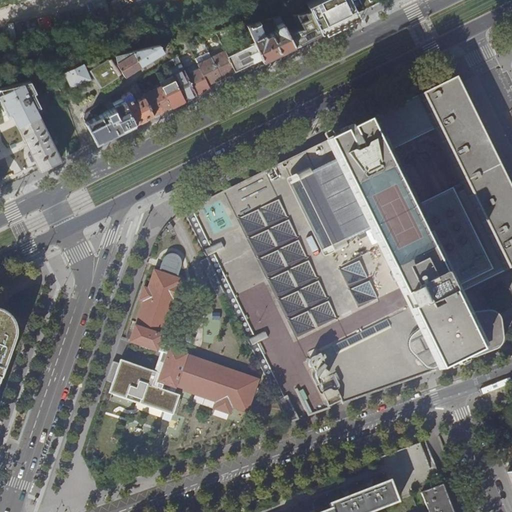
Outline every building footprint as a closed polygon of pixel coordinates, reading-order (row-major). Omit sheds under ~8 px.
[(311,0),(306,3),(308,9),(311,15),(320,32),(344,20),(356,14),(349,0),(311,0)] [(289,35),(294,45),(300,42),(320,32),(311,15),(295,19),(302,32),(289,35)] [(246,24),(250,32),(261,57),(262,60),(281,51),(294,45),(289,35),(280,16),(273,17),(277,25),(275,30),(275,31),(266,35),(264,34),(258,21),(246,24)] [(200,35),(203,41),(213,34),(212,32),(200,35)] [(248,41),(225,52),(234,70),(238,68),(248,63),(257,59),(261,57),(250,32),(245,34),(248,41)] [(160,44),(132,51),(141,66),(165,52),(160,44)] [(224,50),(211,57),(220,77),(226,74),(234,70),(225,52),(224,50)] [(132,51),(112,56),(124,77),(130,73),(141,66),(132,51)] [(108,57),(90,69),(102,88),(120,76),(119,75),(122,73),(111,57),(109,59),(108,57)] [(172,75),(184,99),(189,97),(195,94),(185,74),(177,57),(166,64),(172,75)] [(197,64),(199,67),(206,83),(213,80),(220,77),(211,57),(197,64)] [(64,73),(71,88),(83,82),(90,78),(83,63),(64,73)] [(199,67),(185,74),(195,94),(201,91),(208,87),(206,83),(199,67)] [(184,99),(172,75),(159,82),(160,85),(171,106),(177,102),(184,99)] [(207,259),(224,293),(288,423),(296,421),(304,418),(330,409),(327,402),(339,396),(343,404),(394,386),(416,378),(413,373),(425,367),(427,368),(429,369),(432,369),(434,368),(447,362),(449,359),(449,357),(460,352),(470,358),(473,358),(479,356),(482,354),(465,318),(463,317),(461,317),(453,301),(448,291),(460,285),(463,291),(487,279),(511,266),(511,185),(460,77),(420,96),(403,105),(381,114),(362,123),(351,129),(343,133),(323,142),(295,156),(262,172),(243,182),(211,197),(188,209),(183,211),(207,259)] [(11,112),(31,153),(28,154),(32,162),(35,160),(39,170),(60,160),(34,108),(39,106),(33,93),(35,92),(29,81),(0,87),(0,101),(6,114),(11,112)] [(143,94),(143,96),(153,114),(162,110),(171,106),(160,85),(143,94)] [(104,138),(135,123),(122,96),(120,92),(110,98),(115,107),(101,114),(100,112),(101,111),(98,105),(85,113),(83,118),(85,122),(96,142),(104,138)] [(130,92),(122,96),(135,123),(144,119),(153,114),(143,96),(136,99),(137,101),(133,102),(132,102),(131,99),(133,97),(130,92)] [(161,353),(154,376),(122,365),(113,361),(106,380),(116,384),(114,389),(130,395),(132,391),(136,392),(134,397),(142,400),(141,403),(173,413),(179,395),(169,391),(171,386),(216,402),(214,409),(229,414),(232,407),(247,413),(258,380),(158,345),(174,302),(183,305),(188,288),(179,285),(181,280),(176,278),(180,266),(181,263),(180,259),(178,257),(176,255),(174,254),(170,254),(167,255),(165,257),(163,260),(161,266),(159,272),(154,270),(148,289),(144,287),(139,300),(143,301),(129,342),(161,353)] [(218,296),(224,293),(207,259),(201,262),(218,296)] [(0,382),(14,340),(15,336),(15,330),(13,324),(11,319),(6,313),(0,310),(0,382)] [(370,511),(397,502),(389,480),(384,482),(344,498),(329,504),(331,508),(324,511),(321,511),(370,511)] [(452,511),(442,484),(421,492),(428,511),(452,511)]
